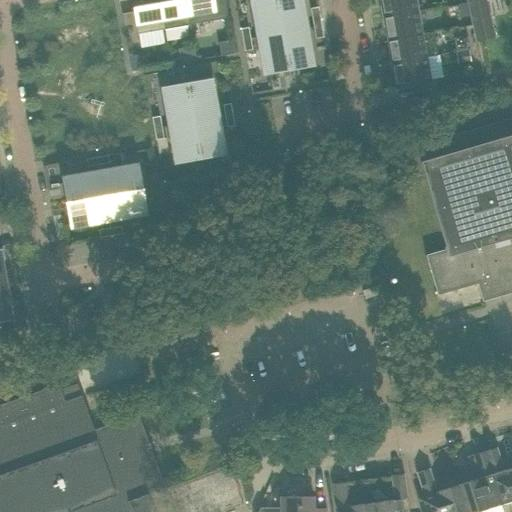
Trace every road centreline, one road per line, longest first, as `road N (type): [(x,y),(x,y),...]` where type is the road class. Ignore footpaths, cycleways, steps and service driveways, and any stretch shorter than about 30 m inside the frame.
road 1 (residential): [(0,23),(44,281)]
road 2 (residential): [(278,463),(346,457),(511,409)]
road 3 (residential): [(340,0),(359,100),(278,145)]
